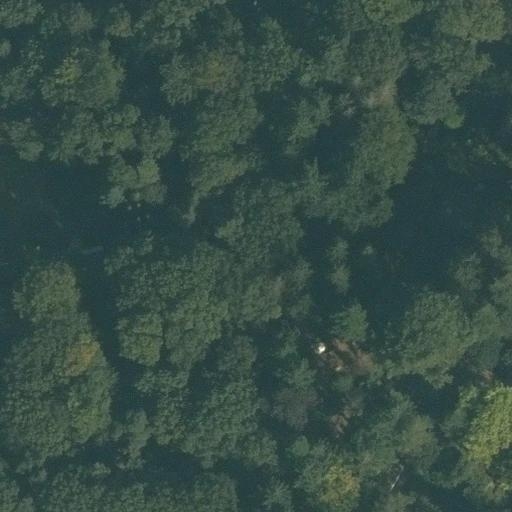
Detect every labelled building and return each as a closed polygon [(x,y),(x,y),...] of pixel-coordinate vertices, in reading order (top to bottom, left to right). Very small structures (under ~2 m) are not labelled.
[(465,212),(450,204),(438,227),(464,239),(478,211),(468,206),(465,212)] [(107,259),(88,263),(92,286),(111,283),(107,259)] [(88,263),(65,267),(66,275),(65,275),(65,280),(67,279),(69,290),(92,286),(88,263)] [(504,386),(439,349),(428,369),(493,406),(504,386)] [(511,356),(511,359),(511,372),(504,386),(493,406),(490,410),(511,422),(511,356)] [(402,470),(381,458),(366,486),(387,498),(402,470)]
